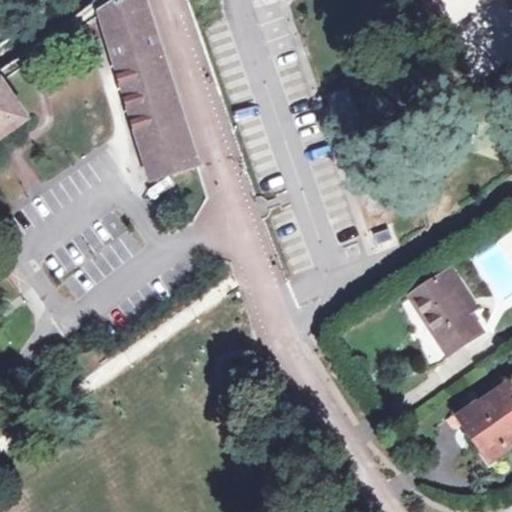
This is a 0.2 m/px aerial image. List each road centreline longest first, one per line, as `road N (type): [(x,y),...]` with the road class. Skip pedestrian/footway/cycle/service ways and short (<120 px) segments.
road 1 (unclassified): [(393,511),(281,326),(238,198)]
road 2 (residential): [(241,13),(337,284)]
